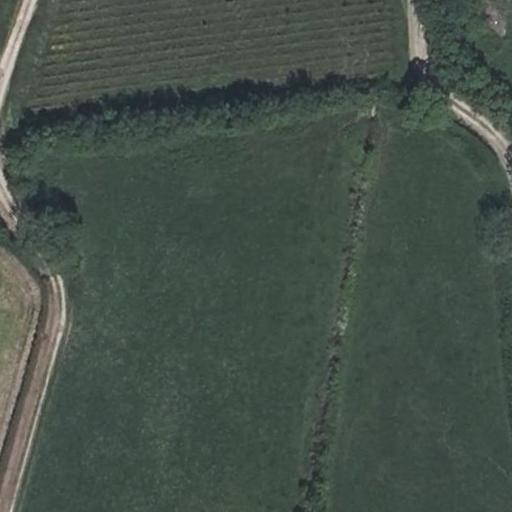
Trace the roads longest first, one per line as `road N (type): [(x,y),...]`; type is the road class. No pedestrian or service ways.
road 1 (track): [(8,511),(65,278),(0,104)]
road 2 (track): [(511,155),(442,77),(436,0)]
